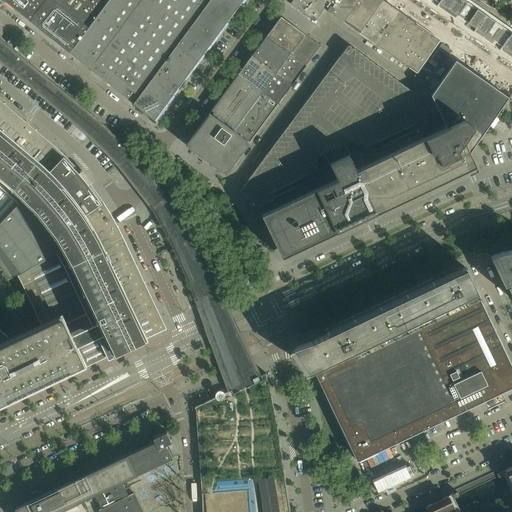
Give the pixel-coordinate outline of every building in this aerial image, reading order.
[(29,20),(45,0),(4,0),(29,20)] [(69,53),(108,0),(45,0),(29,20),(69,53)] [(154,120),(242,0),(108,0),(69,53),(70,53),(134,103),(133,103),(154,120)] [(343,21),(357,0),(292,0),(290,4),(314,21),(324,8),(343,21)] [(357,0),(343,21),(359,33),(382,0),(357,0)] [(399,11),(382,0),(359,33),(376,44),(399,11)] [(464,0),(428,0),(454,18),(474,32),(511,58),(511,32),(487,15),(492,8),(480,0),(465,0),(464,0)] [(400,61),(423,29),(399,11),(376,44),(400,61)] [(321,46),(281,16),(266,36),(307,65),(321,46)] [(417,73),(440,40),(423,29),(400,61),(417,73)] [(266,36),(252,55),(292,85),(307,65),(266,36)] [(347,50),(239,193),(255,205),(318,174),(317,157),(350,141),(366,150),(427,122),(416,97),(347,50)] [(292,85),(252,55),(238,74),(279,103),(292,85)] [(356,169),(350,155),(349,155),(339,160),(330,164),(337,178),(262,214),(282,257),(467,169),(468,173),(477,169),(469,152),(508,97),(455,60),(431,95),(446,127),(356,169)] [(19,73),(25,66),(25,65),(26,65),(21,61),(14,70),(19,73)] [(25,65),(25,66),(19,73),(32,84),(38,75),(37,75),(25,65)] [(226,174),(279,103),(238,74),(186,145),(226,174)] [(51,86),(39,76),(38,75),(32,84),(45,95),(52,86),(51,85),(51,86)] [(64,97),(52,87),(52,86),(45,95),(57,106),(65,97),(64,96),(64,97)] [(77,107),(65,97),(57,106),(70,116),(78,107),(77,106),(77,107)] [(90,184),(80,172),(78,170),(75,167),(71,162),(68,159),(65,155),(50,142),(0,100),(0,258),(1,259),(4,263),(6,267),(9,272),(12,276),(18,274),(41,323),(36,326),(0,342),(0,406),(60,378),(66,375),(66,377),(108,357),(109,360),(149,340),(148,338),(167,329),(157,310),(123,237),(113,219),(111,215),(109,211),(105,205),(103,202),(90,184)] [(90,118),(78,108),(78,107),(70,116),(82,127),(83,127),(91,118),(90,117),(90,118)] [(102,129),(91,119),(92,118),(91,118),(83,127),(96,138),(103,129),(103,128),(102,129)] [(114,140),(104,130),(103,129),(96,138),(107,150),(115,141),(115,140),(114,140)] [(127,152),(116,142),(116,141),(115,141),(107,150),(119,162),(127,152)] [(131,166),(134,161),(127,152),(119,162),(128,173),(131,166)] [(176,214),(162,197),(161,195),(160,195),(157,201),(154,207),(155,210),(161,223),(176,214)] [(167,237),(184,227),(176,214),(161,223),(167,237)] [(185,228),(184,227),(167,237),(174,252),(193,240),(185,228)] [(181,267),(201,254),(193,240),(174,252),(181,267)] [(498,253),(493,255),(491,256),(504,284),(506,283),(511,295),(511,249),(510,250),(507,251),(504,251),(501,252),(498,253)] [(188,282),(209,268),(206,262),(201,254),(181,267),(188,282)] [(194,297),(217,283),(210,269),(209,268),(188,282),(194,297)] [(314,370),(477,292),(466,268),(306,344),(305,343),(301,345),(302,347),(313,369),(313,370),(314,370)] [(196,305),(221,293),(220,289),(217,283),(194,297),(196,305)] [(511,387),(511,365),(477,293),(477,292),(314,370),(357,461),(430,427),(446,419),(511,387)] [(271,393),(271,390),(270,390),(266,378),(267,377),(267,374),(266,373),(263,374),(242,385),(249,409),(274,407),(274,406),(273,406),(270,393),(271,393)] [(196,413),(249,409),(242,385),(232,390),(216,397),(195,407),(195,408),(196,412),(196,413)] [(276,422),(273,409),(274,409),(274,407),(249,409),(253,425),(277,423),(277,422),(276,422)] [(253,425),(249,409),(196,413),(196,415),(197,428),(197,430),(253,425)] [(278,438),(276,425),(277,424),(277,423),(253,425),(257,441),(280,439),(279,437),(278,438)] [(257,441),(253,425),(197,430),(197,431),(198,444),(198,446),(257,441)] [(172,442),(166,431),(153,437),(155,441),(114,461),(113,459),(82,474),(71,479),(72,481),(41,496),(38,491),(32,494),(34,499),(16,507),(15,508),(16,510),(17,511),(58,511),(81,501),(81,502),(95,495),(97,498),(95,500),(96,503),(98,502),(102,508),(99,510),(99,511),(143,511),(134,493),(128,496),(122,482),(124,481),(165,461),(173,458),(168,448),(166,444),(172,442)] [(281,453),(279,441),(280,440),(280,439),(257,441),(261,457),(282,455),(282,453),(281,453)] [(199,462),(261,457),(257,441),(198,446),(198,447),(199,447),(199,460),(199,462)] [(283,469),(281,456),(282,456),(282,455),(261,457),(264,472),(285,471),(284,469),(283,469)] [(247,474),(264,472),(261,457),(199,462),(199,463),(200,463),(201,476),(200,476),(200,478),(247,474)] [(286,485),(284,472),(285,472),(285,471),(264,472),(267,488),(287,487),(287,485),(286,485)] [(267,488),(264,472),(247,474),(200,478),(201,479),(202,492),(202,493),(267,488)] [(288,501),(286,488),(287,488),(287,487),(267,488),(270,504),(289,502),(289,501),(288,501)] [(202,509),(270,504),(267,488),(202,493),(202,494),(203,508),(202,508),(202,509)] [(455,511),(448,496),(427,506),(429,511),(455,511)] [(289,511),(289,504),(290,504),(289,502),(270,504),(271,511),(289,511)]
